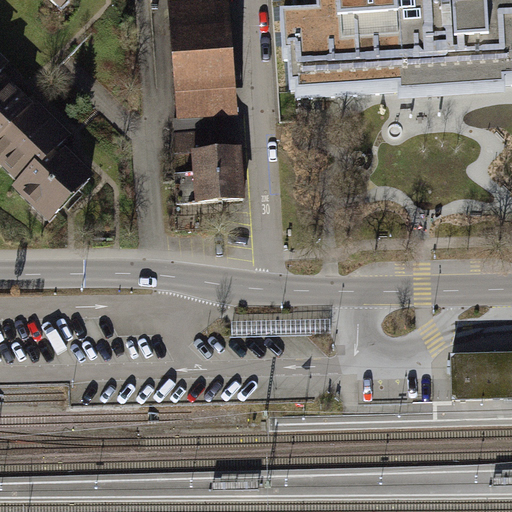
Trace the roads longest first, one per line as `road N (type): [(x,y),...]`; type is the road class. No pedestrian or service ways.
road 1 (residential): [(251,0),(270,289)]
road 2 (primary): [(270,289),(163,275),(0,275)]
road 3 (primary): [(511,289),(270,289)]
